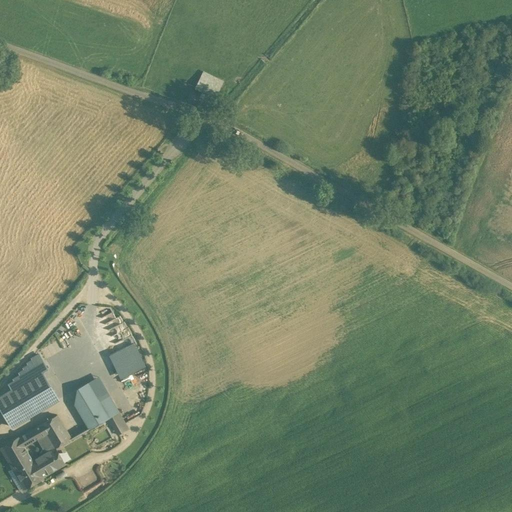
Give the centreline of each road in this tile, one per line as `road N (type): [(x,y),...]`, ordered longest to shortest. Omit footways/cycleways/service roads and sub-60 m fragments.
road 1 (unclassified): [(0,44),(206,117),(511,287)]
road 2 (track): [(97,291),(125,314),(146,349),(151,388),(142,419),(115,452),(3,511)]
